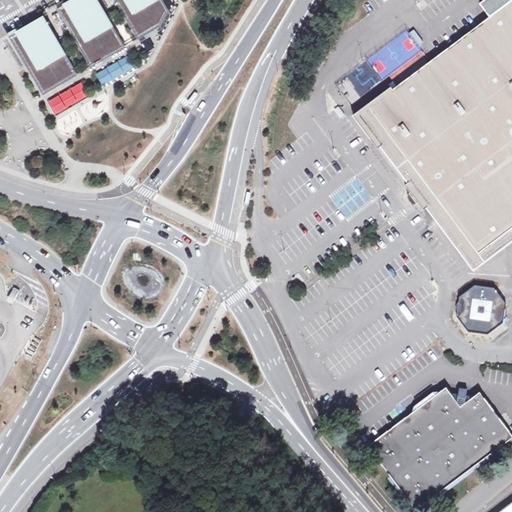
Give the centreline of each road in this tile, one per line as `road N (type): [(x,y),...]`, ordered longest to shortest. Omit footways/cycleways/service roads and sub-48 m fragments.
road 1 (tertiary): [(376,511),(297,418),(241,305),(206,262)]
road 2 (secondary): [(206,262),(222,239),(252,99),(302,0)]
road 3 (secondary): [(272,0),(230,74),(123,218)]
road 4 (tertiary): [(157,350),(257,400),(354,511)]
road 5 (secondary): [(1,511),(56,440),(157,350)]
road 6 (secondary): [(83,299),(65,351),(0,458)]
road 7 (unclassified): [(123,218),(0,185)]
